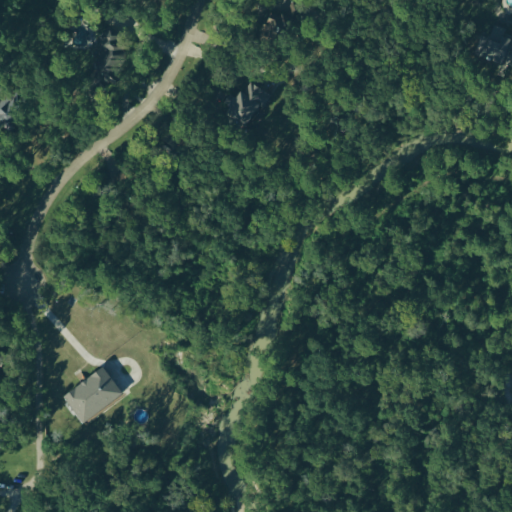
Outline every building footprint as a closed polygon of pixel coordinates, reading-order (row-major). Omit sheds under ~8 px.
[(279,28),(280,31),(296,27),(289,2),(258,11),(265,32),(279,28)] [(480,38),(471,58),(510,76),(511,71),(511,39),(508,37),(511,27),(497,21),(488,42),(480,38)] [(122,30),(96,30),(97,90),(123,90),(122,30)] [(249,127),(258,108),(264,110),(271,95),(245,84),(229,118),(249,127)] [(21,98),(3,99),(4,105),(0,105),(0,126),(23,126),(21,98)] [(64,398),(102,368),(122,394),(84,423),(64,398)]
